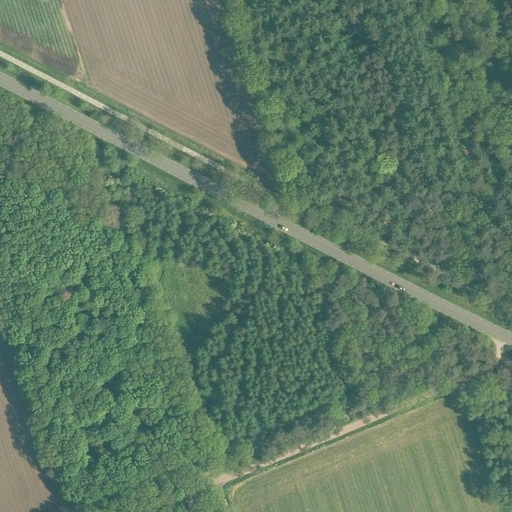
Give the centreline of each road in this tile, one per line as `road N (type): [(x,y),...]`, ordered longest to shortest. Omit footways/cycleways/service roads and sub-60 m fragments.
road 1 (tertiary): [(511,340),(0,78)]
road 2 (track): [(494,362),(147,511)]
